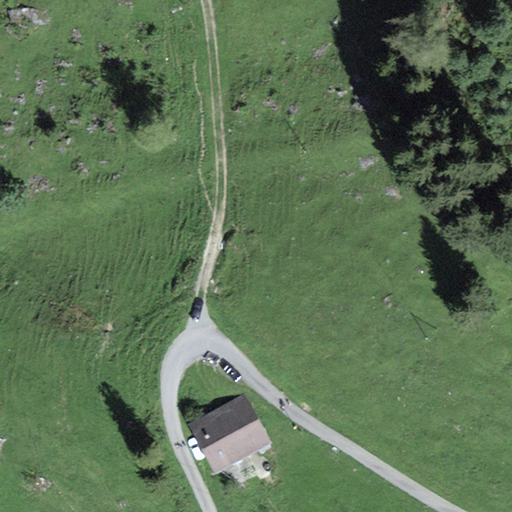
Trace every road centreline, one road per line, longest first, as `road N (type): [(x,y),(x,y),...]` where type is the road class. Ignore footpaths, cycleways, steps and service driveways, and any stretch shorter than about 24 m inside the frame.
road 1 (track): [(447,511),(347,450),(201,340),(170,374),(170,427),(207,511)]
road 2 (track): [(209,0),(223,182),(201,340)]
